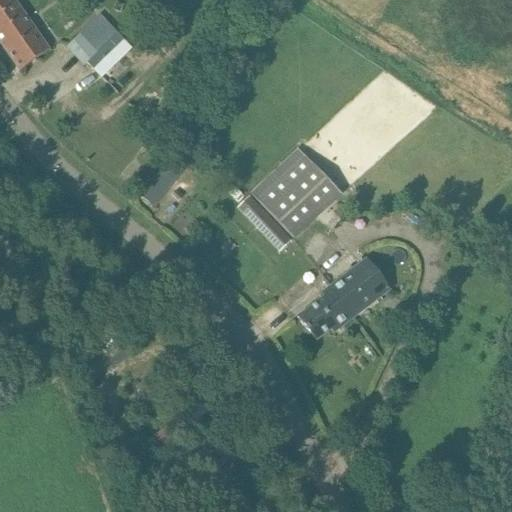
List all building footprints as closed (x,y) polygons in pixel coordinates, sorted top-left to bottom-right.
[(0,0),(0,44),(20,72),(36,61),(50,51),(13,0),(0,0)] [(260,0),(246,0),(235,15),(243,22),(260,0)] [(106,43),(90,26),(68,47),(84,64),(106,43)] [(94,71),(111,54),(104,47),(87,64),(94,71)] [(282,229),(292,240),(340,195),(299,151),(252,196),(282,229)] [(168,157),(159,168),(175,182),(185,171),(168,157)] [(165,194),(149,180),(138,192),(154,206),(165,194)] [(264,235),(276,224),(250,196),(238,208),(264,235)] [(366,261),(338,283),(322,295),(325,298),(345,325),(390,291),(366,261)] [(345,325),(325,298),(298,319),(316,342),(331,331),(333,334),(345,325)] [(238,459),(221,448),(210,464),(201,478),(217,489),(227,475),(238,459)]
